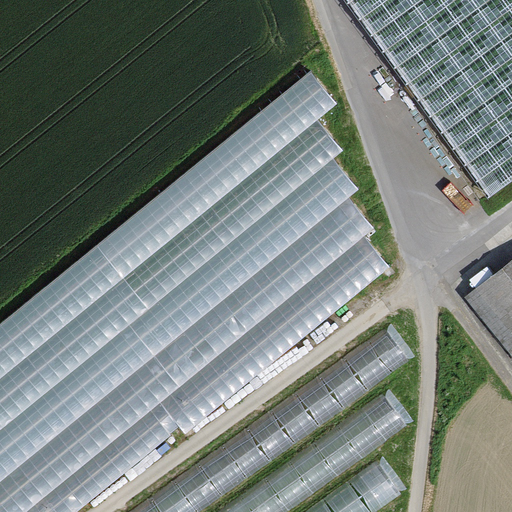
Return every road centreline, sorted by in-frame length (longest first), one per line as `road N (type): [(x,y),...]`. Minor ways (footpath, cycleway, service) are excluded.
road 1 (track): [(322,0),(430,311),(433,395),(419,511)]
road 2 (track): [(103,511),(511,216)]
road 3 (track): [(511,382),(433,274)]
